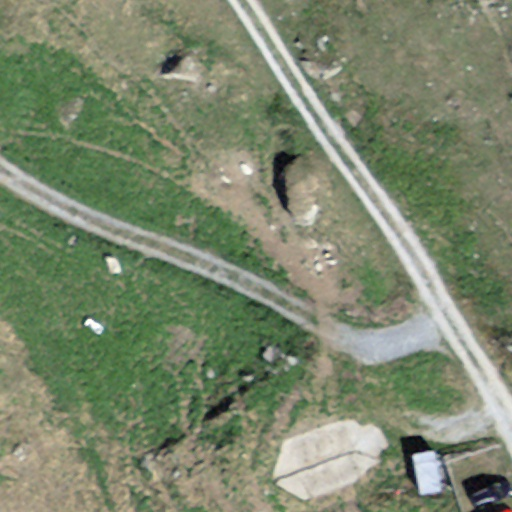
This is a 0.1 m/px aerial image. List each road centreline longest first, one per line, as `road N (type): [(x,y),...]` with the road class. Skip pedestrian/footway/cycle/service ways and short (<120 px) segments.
road 1 (track): [(437,295),(422,326),(397,344),(359,348),(265,285),(89,222),(0,175)]
road 2 (track): [(249,0),(511,425)]
